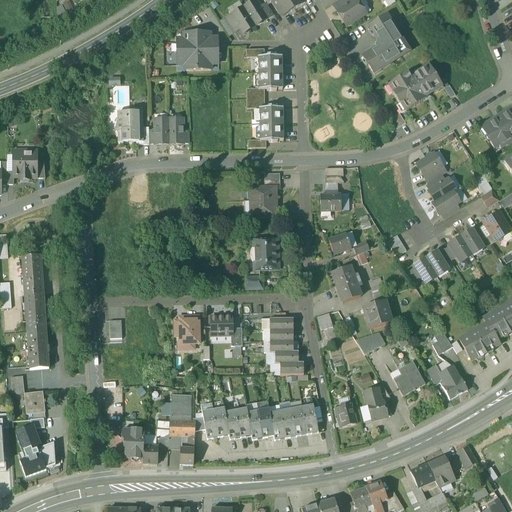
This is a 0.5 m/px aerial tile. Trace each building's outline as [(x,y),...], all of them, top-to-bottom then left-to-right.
[(270,0),(272,3),(281,18),(293,10),(286,0),(270,0)] [(303,0),(286,0),(293,10),(305,3),(303,0)] [(350,0),(339,0),(332,5),(336,11),(351,2),(350,0)] [(353,0),(351,2),(336,11),(346,27),(362,17),(358,11),(361,9),(355,0),(353,0)] [(255,1),(243,9),(255,27),(267,19),(260,8),(255,1)] [(266,5),(260,8),(267,18),(272,15),(267,6),(266,5)] [(243,9),(231,16),(233,19),(239,30),(243,35),(255,27),(243,9)] [(407,50),(386,17),(369,28),(370,28),(369,28),(369,29),(370,29),(374,34),(373,35),(373,36),(374,35),(378,41),(377,42),(375,48),(376,49),(363,58),(362,59),(363,59),(367,65),(366,65),(367,66),(368,65),(373,74),(400,57),(399,55),(407,50)] [(233,19),(227,23),(234,34),(239,30),(233,19)] [(217,39),(210,39),(210,34),(184,35),(184,40),(177,40),(177,66),(184,66),(184,71),(211,70),(211,65),(217,65),(217,39)] [(264,58),(258,58),(258,59),(258,75),(282,74),(281,58),(275,58),(275,56),(267,57),(267,58),(264,58)] [(429,66),(411,77),(409,73),(388,86),(393,94),(392,95),(399,105),(400,105),(405,113),(426,100),(425,98),(434,92),(432,90),(440,85),(429,66)] [(282,74),(258,75),(258,91),(264,91),(267,91),(267,92),(276,92),(276,91),(282,91),(282,74)] [(111,86),(122,86),(121,78),(110,79),(111,86)] [(449,87),(444,90),(450,100),(455,97),(449,87)] [(258,91),(246,91),(246,101),(264,100),(264,91),(258,91)] [(264,100),(246,101),(247,110),(259,110),(264,110),(264,100)] [(276,108),(268,108),(268,110),(264,110),(259,110),(259,126),(283,126),(282,109),(276,109),(276,108)] [(500,118),(496,121),(495,119),(481,129),(494,150),(498,147),(500,150),(511,142),(511,108),(499,117),(500,118)] [(142,113),(126,114),(126,119),(125,119),(125,120),(117,120),(117,122),(114,132),(115,132),(117,132),(117,144),(135,144),(143,143),(142,129),(142,113)] [(394,118),(391,113),(386,116),(395,131),(400,128),(394,118)] [(399,115),(394,118),(400,128),(405,125),(399,115)] [(182,121),(154,121),(155,132),(155,146),(183,145),(182,132),(183,132),(182,121)] [(283,126),(259,126),(259,142),(259,143),(265,142),(268,142),(268,144),(277,144),(277,142),(283,142),(283,126)] [(148,129),(142,129),(143,143),(135,144),(135,146),(149,146),(148,132),(148,129)] [(390,129),(384,133),(387,137),(393,134),(390,129)] [(23,152),(13,152),(13,172),(13,179),(20,179),(20,182),(29,182),(29,179),(36,179),(37,179),(37,164),(34,161),(34,154),(23,154),(23,152)] [(432,157),(429,156),(427,158),(426,160),(416,167),(425,180),(437,172),(442,169),(434,155),(432,157)] [(44,164),(37,164),(37,179),(36,179),(36,180),(45,180),(44,164)] [(437,172),(425,180),(429,185),(441,177),(446,175),(442,169),(437,172)] [(429,185),(426,187),(429,192),(430,192),(444,183),(441,177),(429,185)] [(444,183),(430,192),(429,192),(428,193),(434,204),(435,204),(452,193),(453,193),(455,192),(448,180),(444,183)] [(279,181),(267,181),(264,181),(264,189),(276,189),(280,189),(279,181)] [(264,189),(249,189),(250,203),(253,203),(253,219),(276,218),(276,189),(264,189)] [(491,191),(480,198),(488,210),(499,203),(491,191)] [(337,193),(326,194),(326,193),(325,193),(325,197),(320,197),(320,214),(321,214),(321,213),(340,213),(341,213),(340,197),(337,197),(337,193)] [(452,193),(435,204),(434,204),(432,205),(439,217),(440,216),(441,215),(455,207),(456,206),(459,204),(453,193),(452,193)] [(455,207),(441,215),(440,216),(444,221),(459,211),(456,206),(455,207)] [(499,214),(491,219),(488,218),(485,220),(485,223),(483,224),(495,243),(496,243),(499,243),(501,242),(502,239),(511,233),(499,214)] [(486,241),(479,229),(473,233),(480,244),(486,241)] [(473,233),(472,231),(460,238),(472,257),(483,250),(480,244),(473,233)] [(352,234),(328,241),(333,256),(351,251),(350,249),(352,249),(356,247),(352,234)] [(406,252),(397,237),(386,243),(396,259),(406,252)] [(472,257),(460,238),(448,246),(450,248),(457,259),(460,264),(472,257)] [(277,241),(253,242),(253,249),(252,253),(251,257),(252,260),(254,264),(254,272),(278,271),(277,241)] [(356,247),(352,249),(356,257),(369,252),(366,244),(356,247)] [(457,259),(450,248),(444,251),(451,262),(457,259)] [(451,262),(444,251),(438,255),(445,266),(451,262)] [(438,255),(437,253),(425,260),(437,279),(448,272),(445,266),(438,255)] [(364,254),(354,258),(358,268),(367,264),(364,254)] [(40,257),(22,259),(24,296),(43,295),(40,257)] [(425,260),(413,268),(414,269),(421,281),(425,286),(437,279),(425,260)] [(360,298),(349,268),(331,275),(342,305),(360,298)] [(414,269),(406,275),(413,286),(421,281),(414,269)] [(262,279),(245,279),(246,291),(263,291),(262,279)] [(380,279),(369,283),(374,300),(385,297),(380,279)] [(9,284),(0,285),(0,297),(10,297),(9,284)] [(43,295),(24,296),(27,334),(46,333),(43,295)] [(10,297),(0,297),(0,309),(0,311),(11,310),(10,297)] [(385,297),(374,300),(376,305),(384,303),(385,303),(387,303),(385,297)] [(376,305),(363,309),(369,331),(391,324),(385,303),(384,303),(376,305)] [(511,306),(511,305),(484,320),(487,325),(496,341),(502,338),(502,339),(503,338),(502,337),(506,334),(507,336),(511,333),(511,332),(511,331),(511,330),(511,306)] [(328,315),(319,318),(321,332),(333,328),(328,315)] [(232,318),(210,318),(211,338),(230,337),(233,337),(233,330),(232,330),(232,318)] [(201,345),(200,319),(179,319),(179,323),(179,338),(179,352),(197,352),(196,345),(201,345)] [(285,320),(280,320),(273,320),(269,321),(269,332),(293,332),(293,320),(285,320)] [(108,322),(108,340),(122,339),(121,322),(108,322)] [(487,325),(459,341),(471,362),(477,359),(478,360),(479,359),(477,357),(482,355),(483,357),(488,354),(487,352),(491,349),(492,351),(493,351),(493,350),(499,346),(496,341),(487,325)] [(242,330),(233,330),(233,337),(230,337),(231,348),(242,348),(241,333),(242,330)] [(293,343),(293,332),(269,332),(269,343),(293,343)] [(46,333),(27,334),(30,371),(48,370),(46,333)] [(379,334),(355,342),(364,357),(385,346),(379,334)] [(443,334),(434,339),(437,344),(432,346),(438,357),(452,349),(451,346),(443,334)] [(293,354),(293,343),(269,343),(270,355),(274,354),(293,354)] [(456,343),(451,346),(452,349),(456,356),(462,352),(456,343)] [(293,354),(274,354),(275,365),(280,365),(298,365),(298,364),(298,354),(293,354)] [(413,363),(398,371),(401,377),(393,381),(403,398),(425,386),(413,363)] [(298,364),(298,365),(280,365),(280,377),(303,377),(303,364),(298,364)] [(435,367),(426,372),(435,387),(440,385),(439,384),(443,382),(439,375),(440,375),(435,367)] [(440,375),(439,375),(443,382),(439,384),(440,385),(442,389),(449,402),(467,392),(460,379),(459,380),(452,368),(440,375)] [(398,371),(390,375),(393,381),(401,377),(398,371)] [(22,378),(11,379),(12,397),(24,396),(22,378)] [(382,385),(377,388),(377,391),(378,391),(381,402),(382,402),(383,404),(390,400),(382,385)] [(377,391),(363,395),(367,407),(368,407),(372,421),(386,418),(385,412),(384,407),(383,404),(382,402),(381,402),(378,391),(377,391)] [(42,394),(24,396),(26,416),(33,415),(44,414),(42,394)] [(191,398),(171,397),(170,423),(168,449),(168,450),(180,450),(182,450),(182,437),(182,434),(184,434),(188,434),(188,432),(194,432),(195,423),(190,423),(191,398)] [(350,405),(341,407),(341,409),(335,410),(340,429),(356,425),(354,416),(353,417),(350,405)] [(313,407),(302,409),(307,436),(318,434),(313,407)] [(302,409),(291,411),(296,438),(307,436),(302,409)] [(224,410),(213,412),(218,439),(229,437),(225,414),(224,410)] [(246,410),(235,412),(240,439),(251,437),(247,415),(246,410)] [(269,411),(258,413),(263,440),(274,438),(270,415),(269,411)] [(291,411),(280,413),(285,440),(296,438),(291,411)] [(213,412),(202,414),(203,419),(205,431),(207,441),(218,439),(213,412)] [(235,412),(225,414),(229,437),(230,441),(240,439),(235,412)] [(258,413),(247,415),(251,437),(252,442),(263,440),(258,413)] [(280,413),(270,415),(274,438),(275,442),(285,440),(280,413)] [(9,431),(8,417),(0,417),(0,431),(4,431),(9,431)] [(203,419),(195,420),(195,423),(194,432),(194,433),(205,431),(203,419)] [(34,421),(30,421),(31,428),(33,427),(34,430),(44,430),(43,420),(34,421)] [(170,423),(157,422),(156,443),(161,443),(161,449),(168,449),(170,423)] [(53,445),(42,450),(34,430),(33,427),(31,428),(15,434),(25,461),(19,463),(25,479),(46,472),(55,469),(53,445)] [(144,432),(124,431),(121,433),(121,441),(123,443),(125,443),(124,457),(128,461),(142,462),(144,432)] [(157,448),(143,447),(142,466),(157,466),(157,448)] [(468,448),(457,454),(466,470),(477,463),(468,448)] [(182,450),(180,450),(179,467),(193,467),(194,450),(182,450)] [(444,459),(427,466),(435,483),(451,476),(444,459)] [(427,466),(410,473),(418,490),(420,490),(435,483),(427,466)] [(451,476),(435,483),(438,489),(454,482),(451,476)] [(380,485),(365,490),(372,507),(379,505),(381,511),(391,511),(394,511),(388,496),(385,497),(380,485)] [(477,501),(489,495),(486,489),(474,495),(477,501)] [(365,490),(350,496),(353,504),(351,505),(352,508),(354,507),(356,511),(359,511),(365,510),(372,507),(365,490)] [(427,502),(420,490),(418,490),(412,492),(417,504),(418,507),(427,502)] [(417,504),(412,492),(407,495),(412,506),(413,506),(417,504)] [(397,500),(393,493),(388,496),(394,511),(400,511),(403,511),(397,500)] [(427,502),(418,507),(420,511),(426,511),(446,502),(441,494),(427,502)] [(504,511),(498,500),(488,506),(491,510),(495,508),(497,511),(504,511)] [(336,511),(334,502),(317,506),(319,511),(336,511)]
